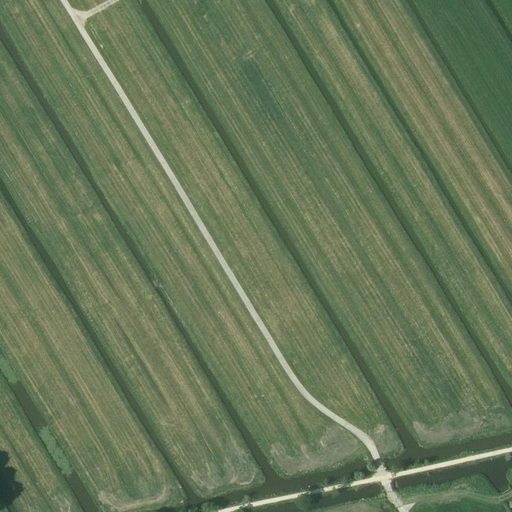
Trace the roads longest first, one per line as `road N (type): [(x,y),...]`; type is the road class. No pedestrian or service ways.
road 1 (track): [(384,477),(373,450),(293,379),(63,0)]
road 2 (track): [(223,511),(384,477)]
road 3 (track): [(384,477),(511,449)]
road 4 (track): [(395,502),(459,491),(495,500),(511,494)]
